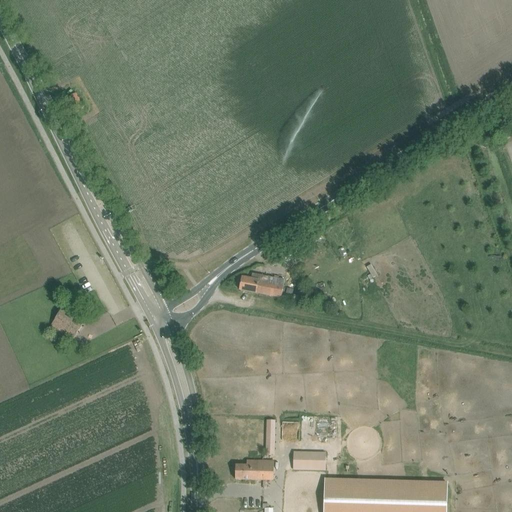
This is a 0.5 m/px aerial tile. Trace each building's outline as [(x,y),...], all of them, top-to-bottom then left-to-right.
[(75,113),(84,108),(76,94),(67,99),(75,113)] [(290,250),(295,258),(305,252),(300,243),(290,250)] [(242,277),(240,290),(281,298),(285,280),(269,277),(253,274),(252,279),(242,277)] [(315,299),(327,296),(325,287),(313,291),(315,299)] [(294,290),(288,288),(285,296),(292,298),(294,290)] [(67,301),(61,311),(50,327),(72,341),(89,316),(67,301)] [(268,420),(266,454),(275,455),(276,421),(268,420)] [(326,453),(294,452),(294,469),(326,470),(326,453)] [(236,480),(246,480),(274,481),(274,461),(247,461),(247,466),(236,465),(236,480)] [(447,511),(449,484),(326,480),(324,511),(447,511)]
